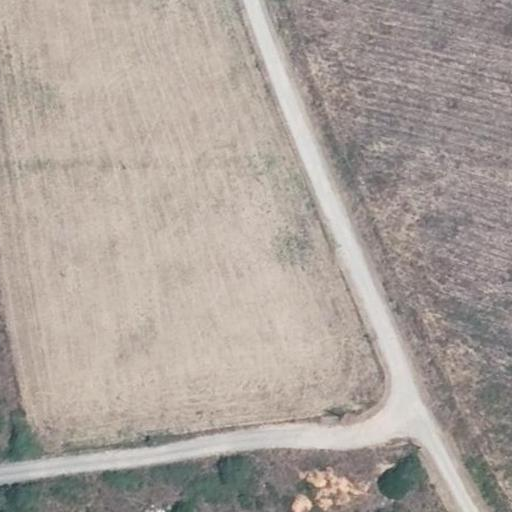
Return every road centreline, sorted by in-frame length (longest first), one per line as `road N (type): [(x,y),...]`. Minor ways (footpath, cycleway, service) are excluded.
road 1 (track): [(473,511),(418,417),(254,0)]
road 2 (track): [(0,480),(418,417)]
